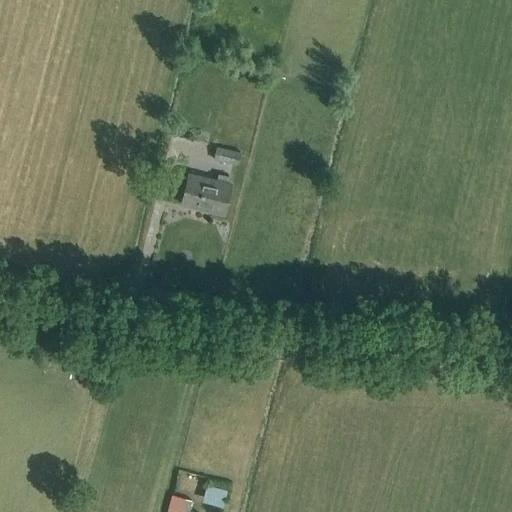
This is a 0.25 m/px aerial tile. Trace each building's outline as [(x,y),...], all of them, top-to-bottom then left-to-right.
[(213,159),(238,164),(241,150),(216,145),(213,159)] [(223,214),(231,183),(188,173),(181,203),(223,214)] [(69,376),(95,381),(98,363),(72,359),(69,376)] [(203,496),(224,501),(228,488),(206,483),(203,496)] [(172,494),(166,511),(199,511),(189,509),(192,499),(172,494)]
